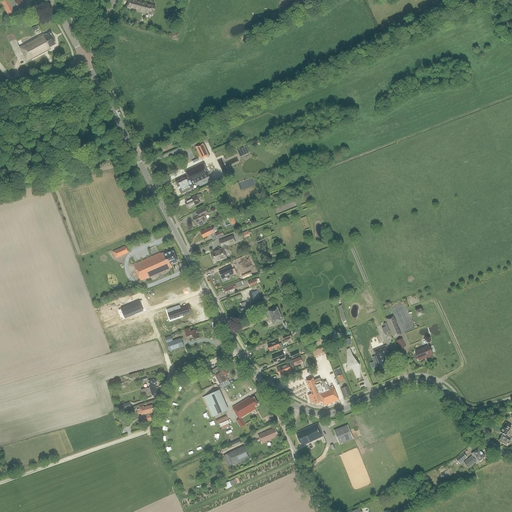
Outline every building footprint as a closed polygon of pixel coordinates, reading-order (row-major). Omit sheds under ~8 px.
[(153,13),(155,6),(147,4),(148,2),(138,0),(127,0),(125,9),(145,14),(145,13),(149,14),(150,15),(152,15),(153,13)] [(0,33),(0,35),(3,44),(18,39),(14,29),(0,33)] [(51,47),(57,44),(51,33),(47,35),(46,35),(44,36),(43,34),(20,47),(28,62),(52,49),(51,47)] [(23,65),(26,73),(34,69),(30,62),(23,65)] [(202,159),(209,156),(204,144),(196,147),(202,159)] [(193,184),(211,176),(205,163),(187,171),(189,176),(177,182),(183,195),(195,189),(193,184)] [(201,197),(199,193),(192,197),(193,198),(185,201),(188,208),(195,204),(195,205),(200,203),(198,198),(201,197)] [(197,212),(198,214),(193,217),(196,223),(198,222),(200,225),(204,223),(203,220),(207,219),(205,215),(208,214),(205,207),(197,212)] [(212,227),(202,232),(201,233),(202,234),(203,234),(205,237),(215,232),(212,227)] [(226,258),(225,253),(229,251),(227,246),(235,243),(233,236),(220,241),(222,248),(223,247),(224,249),(211,254),(215,263),(226,258)] [(171,264),(178,261),(173,250),(168,253),(167,252),(164,253),(164,252),(161,254),(160,252),(134,264),(141,281),(172,267),(171,264)] [(223,279),(234,273),(230,267),(220,272),(223,279)] [(256,279),(248,282),(250,287),(258,284),(256,279)] [(234,289),(238,287),(243,285),(241,281),(224,287),(226,292),(231,290),(232,291),(234,290),(234,289)] [(261,298),(257,291),(249,294),(253,302),(261,298)] [(266,300),(255,304),(258,313),(268,309),(266,305),(268,305),(266,300)] [(121,309),(125,317),(142,310),(139,302),(121,309)] [(248,314),(254,312),(251,303),(239,308),(242,315),(243,314),(244,316),(245,315),(246,317),(249,315),(248,314)] [(180,305),(167,310),(171,321),(191,313),(189,306),(181,309),(180,305)] [(344,305),(340,306),(344,320),(348,319),(344,305)] [(275,323),(283,320),(278,307),(267,312),(270,317),(272,316),(275,323)] [(424,307),(418,310),(420,316),(426,313),(424,307)] [(386,319),(394,338),(401,335),(393,316),(386,319)] [(190,328),(184,330),(187,338),(192,336),(194,340),(200,338),(197,329),(192,331),(190,328)] [(290,333),(283,336),(285,341),(292,338),(290,333)] [(170,351),(184,346),(181,338),(173,341),(171,336),(165,338),(170,351)] [(397,341),(400,349),(406,347),(403,339),(397,341)] [(282,343),(280,344),(279,341),(269,345),(271,351),(277,348),(278,351),(284,348),(282,343)] [(420,360),(433,355),(429,346),(416,351),(420,360)] [(388,347),(375,352),(382,368),(383,367),(385,371),(394,367),(392,364),(394,363),(388,347)] [(325,353),(323,348),(313,352),(315,357),(319,356),(319,357),(322,356),(321,355),(325,353)] [(355,371),(357,378),(360,377),(360,365),(354,355),(351,348),(348,349),(348,364),(355,371)] [(282,352),(272,356),(275,362),(284,358),(282,352)] [(300,357),(293,360),(295,366),(303,363),(300,357)] [(289,364),(277,369),(280,376),(292,371),(289,364)] [(220,384),(226,380),(224,376),(229,373),(225,365),(218,368),(218,367),(211,371),(212,372),(214,377),(216,376),(220,384)] [(336,377),(339,383),(345,380),(342,374),(336,377)] [(315,402),(316,404),(323,402),(324,405),(326,405),(339,400),(334,387),(330,389),(328,385),(326,381),(322,383),(320,378),(315,380),(314,377),(307,380),(312,393),(309,395),(311,401),(312,403),(315,402)] [(152,396),(160,393),(158,387),(156,388),(155,385),(158,384),(158,383),(158,382),(158,381),(156,380),(154,380),(154,379),(148,381),(150,387),(148,388),(143,389),(145,393),(146,396),(150,394),(149,391),(151,391),(152,396)] [(348,386),(342,389),(345,397),(351,395),(348,386)] [(220,390),(203,397),(212,418),(229,410),(220,390)] [(255,407),(259,404),(254,396),(250,398),(250,397),(232,406),(239,418),(236,419),(240,426),(245,424),(241,417),(256,408),(255,407)] [(141,413),(142,415),(142,416),(145,415),(146,416),(144,417),(146,422),(153,420),(151,415),(150,415),(149,414),(153,413),(152,412),(154,411),(152,406),(144,408),(143,406),(139,407),(140,409),(137,410),(139,414),(141,413)] [(226,415),(216,420),(218,424),(228,419),(226,415)] [(302,446),(323,436),(317,423),(298,432),(300,435),(298,436),(302,446)] [(503,435),(500,441),(508,446),(511,440),(505,436),(506,435),(507,435),(509,431),(511,426),(511,425),(506,423),(503,428),(504,428),(501,432),(504,434),(503,435)] [(350,424),(336,429),(341,444),(355,439),(350,424)] [(276,435),(278,434),(275,429),(274,430),(273,428),(267,430),(268,431),(266,432),(266,431),(258,435),(262,444),(265,442),(265,441),(277,436),(276,435)] [(250,459),(244,446),(227,454),(233,466),(250,459)] [(478,461),(485,456),(478,448),(472,453),(472,454),(463,462),(468,468),(477,460),(478,461)] [(467,458),(463,453),(456,459),(460,464),(467,458)]
